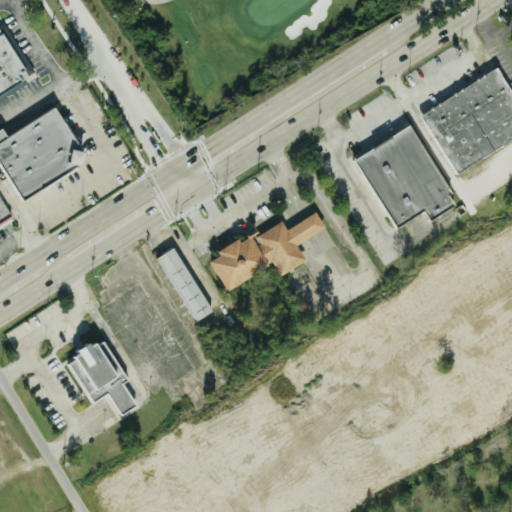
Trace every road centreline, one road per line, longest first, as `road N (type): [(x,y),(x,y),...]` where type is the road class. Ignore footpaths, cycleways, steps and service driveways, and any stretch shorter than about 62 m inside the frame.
road 1 (primary): [(201,185),(492,0)]
road 2 (primary): [(379,39),(187,164)]
road 3 (primary): [(187,164),(0,281)]
road 4 (residential): [(90,511),(0,372)]
road 5 (primary): [(73,267),(201,185)]
road 6 (tertiary): [(201,185),(131,76),(112,68)]
road 7 (tertiary): [(112,68),(171,174)]
